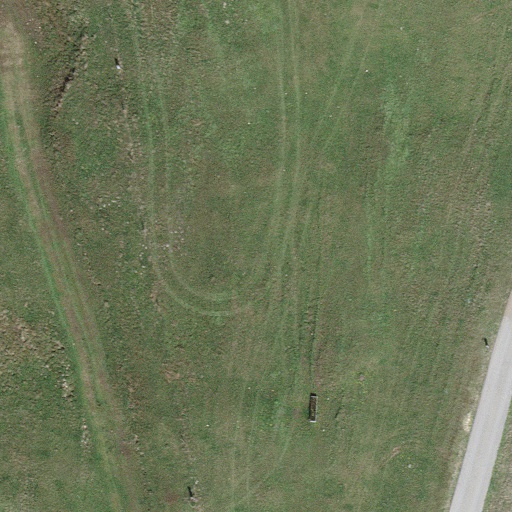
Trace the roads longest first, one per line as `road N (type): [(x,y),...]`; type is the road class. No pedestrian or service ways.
road 1 (track): [(0,23),(130,511)]
road 2 (track): [(511,322),(458,511)]
